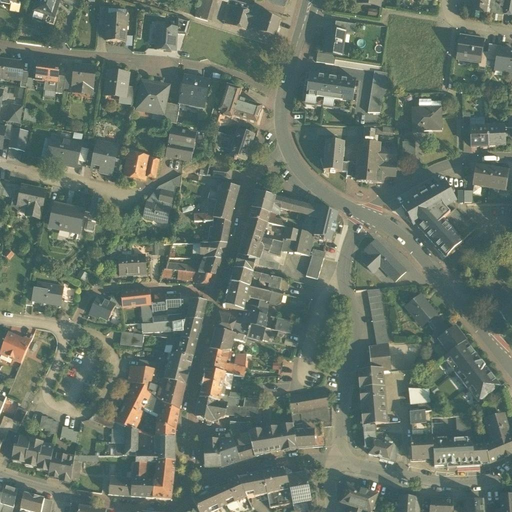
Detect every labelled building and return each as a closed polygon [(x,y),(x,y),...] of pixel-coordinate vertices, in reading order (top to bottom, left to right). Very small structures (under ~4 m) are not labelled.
[(35,11),(54,17),(57,8),(56,8),(58,0),(38,0),(38,3),(36,3),(35,8),(36,8),(35,11)] [(200,0),(195,18),(207,22),(213,0),(200,0)] [(228,0),(227,5),(251,12),(253,7),(236,2),(230,0),(228,0)] [(484,14),(486,0),(473,0),(472,12),(484,14)] [(486,0),(484,14),(502,16),(503,15),(505,3),(505,0),(486,0)] [(503,15),(511,16),(511,0),(505,0),(505,3),(503,15)] [(20,7),(11,5),(10,12),(19,14),(20,7)] [(224,24),(246,31),(248,23),(251,13),(251,12),(227,5),(222,21),(224,22),(224,24)] [(99,25),(106,25),(107,17),(108,17),(108,11),(108,9),(100,9),(99,25)] [(368,10),(367,17),(377,19),(378,11),(368,10)] [(257,25),(260,26),(263,16),(251,13),(248,23),(257,25)] [(258,33),(275,38),(280,20),(263,16),(260,26),(257,25),(256,29),(259,30),(258,33)] [(127,18),(125,18),(116,18),(108,17),(107,17),(106,25),(105,42),(125,43),(125,37),(127,18)] [(176,35),(186,36),(190,22),(177,18),(176,18),(175,30),(176,30),(176,35)] [(334,33),(345,35),(346,30),(354,31),(355,26),(335,23),(334,33)] [(155,51),(175,52),(176,35),(176,30),(175,30),(163,29),(163,33),(157,32),(155,51)] [(323,54),(341,57),(345,36),(345,35),(334,33),(327,32),(323,54)] [(479,63),(480,63),(481,55),(483,42),(461,39),(458,60),(479,63)] [(489,46),(487,56),(487,59),(497,60),(499,50),(499,51),(499,47),(489,46)] [(496,71),(511,73),(511,52),(499,51),(499,50),(497,60),(496,71)] [(335,58),(317,55),(316,63),(334,66),(335,58)] [(485,70),(487,59),(487,56),(481,55),(480,63),(479,63),(478,69),(485,70)] [(2,80),(21,82),(22,73),(23,64),(0,60),(0,76),(3,77),(2,80)] [(44,91),(55,92),(56,84),(57,84),(58,78),(60,65),(59,65),(59,66),(48,65),(48,63),(38,62),(35,82),(45,83),(44,91)] [(81,95),(92,97),(96,69),(82,67),(81,69),(75,68),(73,80),(72,86),(82,88),(81,95)] [(100,79),(108,80),(108,74),(109,70),(102,69),(100,79)] [(387,75),(374,73),(367,115),(379,115),(387,75)] [(121,99),(125,99),(126,88),(127,77),(108,74),(108,80),(106,95),(114,96),(113,98),(121,99)] [(352,108),(352,106),(356,83),(356,81),(338,78),(338,80),(337,82),(327,81),(327,79),(327,77),(309,74),(309,76),(306,98),(305,100),(316,102),(341,106),(352,108)] [(63,96),(64,90),(65,79),(58,78),(57,84),(56,84),(55,92),(55,95),(63,96)] [(179,105),(203,110),(209,83),(184,78),(179,105)] [(161,116),(162,116),(164,105),(168,89),(142,84),(137,109),(153,112),(153,114),(161,116)] [(82,88),(72,86),(72,91),(72,94),(81,95),(82,88)] [(497,86),(496,97),(506,98),(507,88),(497,86)] [(224,94),(239,98),(241,91),(227,87),(224,94)] [(126,106),(132,107),(135,89),(126,88),(125,99),(127,100),(126,106)] [(55,92),(44,91),(43,98),(54,100),(55,95),(55,92)] [(262,107),(238,100),(239,98),(224,94),(218,113),(220,113),(233,117),(257,125),(262,107)] [(316,102),(305,100),(304,107),(315,109),(316,102)] [(340,113),(341,106),(316,102),(315,109),(315,108),(322,109),(322,110),(323,110),(324,104),(333,106),(332,111),(333,112),(333,111),(340,112),(340,113)] [(431,112),(441,112),(441,103),(431,104),(431,112)] [(160,123),(167,124),(170,107),(164,105),(162,116),(161,116),(160,123)] [(341,106),(340,113),(351,114),(352,108),(341,106)] [(13,125),(20,126),(23,109),(11,107),(8,124),(13,125)] [(179,108),(170,107),(167,124),(176,126),(179,108)] [(423,133),(441,133),(441,112),(431,112),(422,112),(422,110),(412,110),(413,122),(413,133),(423,133)] [(32,112),(24,111),(23,124),(36,125),(37,118),(31,118),(32,112)] [(220,113),(216,128),(230,127),(233,117),(220,113)] [(161,116),(153,114),(151,122),(160,124),(160,123),(161,116)] [(462,117),(462,135),(470,135),(470,129),(470,120),(470,116),(462,117)] [(470,120),(470,129),(484,128),(484,119),(470,120)] [(423,136),(423,133),(413,133),(413,122),(412,122),(412,135),(423,136)] [(3,141),(10,142),(12,131),(12,128),(5,127),(4,130),(5,130),(3,141)] [(504,127),(487,128),(488,146),(495,145),(495,147),(505,147),(504,127)] [(487,128),(484,128),(470,129),(470,135),(471,148),(481,148),(481,146),(488,146),(487,128)] [(28,134),(12,131),(10,142),(8,150),(25,153),(28,134)] [(166,159),(190,164),(192,155),(190,155),(192,145),(193,145),(195,136),(172,131),(169,142),(168,142),(167,148),(168,148),(166,159)] [(237,160),(245,162),(253,136),(238,131),(235,139),(232,150),(229,158),(234,159),(234,161),(236,162),(237,160)] [(225,148),(232,150),(235,139),(217,133),(212,147),(221,150),(225,148)] [(61,135),(59,142),(70,144),(71,137),(61,135)] [(49,163),(54,140),(48,139),(43,162),(49,163)] [(49,163),(75,169),(76,163),(79,150),(80,146),(70,144),(59,142),(54,140),(49,163)] [(342,174),(343,164),(344,144),(325,142),(324,161),(320,161),(323,171),(323,172),(330,173),(330,174),(335,174),(335,173),(342,174)] [(377,185),(382,185),(383,172),(383,171),(377,171),(379,150),(379,145),(364,144),(363,148),(359,148),(357,166),(357,175),(356,180),(356,183),(377,185)] [(402,144),(402,157),(415,156),(415,144),(402,144)] [(105,175),(111,176),(112,174),(115,161),(117,150),(107,147),(106,151),(96,149),(95,155),(92,170),(91,172),(99,174),(105,175)] [(89,152),(79,150),(76,163),(86,165),(89,153),(89,152)] [(383,172),(395,173),(396,164),(394,164),(396,151),(379,150),(377,171),(383,171),(383,172)] [(85,168),(92,170),(95,155),(89,153),(86,165),(85,168)] [(125,179),(144,183),(144,179),(148,161),(148,160),(137,157),(137,160),(129,159),(125,179)] [(112,174),(118,175),(121,163),(115,161),(112,174)] [(144,179),(156,181),(159,163),(148,161),(144,179)] [(347,164),(343,164),(342,174),(346,174),(346,178),(352,178),(352,179),(356,180),(357,175),(357,166),(353,166),(352,165),(352,166),(348,165),(348,164),(347,164)] [(482,187),(489,188),(492,170),(475,167),(472,187),(482,188),(482,187)] [(213,178),(230,180),(231,171),(214,169),(213,178)] [(509,173),(492,170),(489,188),(496,189),(496,191),(506,192),(509,173)] [(188,181),(197,183),(199,178),(189,175),(189,177),(188,181)] [(181,178),(171,183),(174,188),(180,190),(181,178)] [(413,227),(415,225),(405,208),(446,185),(444,182),(401,207),(413,227)] [(174,189),(174,188),(171,183),(160,189),(158,189),(161,196),(165,194),(173,195),(174,189)] [(0,191),(8,193),(9,187),(0,184),(0,191)] [(208,200),(217,203),(234,207),(239,189),(222,185),(221,188),(218,187),(216,193),(210,192),(207,200),(208,200)] [(450,215),(444,209),(443,206),(453,197),(446,185),(405,208),(415,225),(421,222),(422,224),(434,213),(435,213),(442,221),(450,215)] [(6,200),(13,201),(16,188),(9,187),(8,193),(6,200)] [(23,190),(16,188),(13,201),(12,207),(19,209),(23,190)] [(158,189),(150,201),(152,202),(152,200),(155,198),(161,200),(161,196),(158,189)] [(27,218),(39,221),(44,195),(23,190),(19,209),(21,209),(29,211),(27,218)] [(464,192),(464,204),(472,204),(472,192),(464,192)] [(144,220),(155,222),(155,219),(166,222),(173,195),(165,194),(161,196),(161,200),(155,198),(152,200),(152,202),(150,201),(149,205),(147,205),(146,209),(144,220)] [(256,194),(252,210),(270,215),(273,205),(275,199),(256,194)] [(456,202),(453,197),(443,206),(444,209),(456,202)] [(280,210),(304,216),(306,207),(275,199),(273,205),(281,207),(280,210)] [(212,219),(213,219),(218,221),(229,224),(234,207),(217,203),(213,216),(212,219)] [(180,208),(183,216),(193,213),(190,205),(180,208)] [(278,217),(280,210),(281,207),(273,205),(270,215),(278,217)] [(20,216),(21,209),(19,209),(12,207),(10,214),(20,216)] [(58,237),(61,238),(62,232),(78,235),(83,214),(56,208),(51,229),(60,231),(58,237)] [(320,211),(312,208),(310,218),(318,220),(320,211)] [(269,221),(270,215),(252,210),(249,220),(267,224),(268,225),(269,221)] [(91,224),(98,225),(101,213),(94,211),(91,224)] [(334,231),(334,229),(335,226),(338,215),(320,211),(318,220),(314,236),(314,238),(324,240),(323,242),(331,244),(333,234),(334,231)] [(450,215),(442,221),(462,242),(473,232),(454,212),(450,215)] [(462,243),(462,242),(442,221),(435,213),(434,213),(422,224),(419,227),(417,228),(445,259),(462,243)] [(203,224),(205,224),(205,223),(212,223),(213,223),(213,219),(212,219),(213,216),(194,216),(194,223),(203,223),(203,224)] [(207,244),(214,244),(217,229),(218,221),(213,219),(213,223),(212,223),(211,228),(209,228),(208,238),(207,244)] [(249,220),(247,226),(265,230),(267,224),(249,220)] [(268,225),(284,229),(286,223),(275,220),(274,222),(269,221),(268,225)] [(229,224),(218,221),(217,229),(214,244),(226,244),(229,230),(228,230),(229,224)] [(88,224),(86,233),(93,234),(95,226),(88,224)] [(263,238),(265,230),(247,226),(243,242),(260,246),(263,238)] [(295,254),(310,257),(314,238),(314,236),(285,229),(283,240),(297,243),(295,254)] [(265,247),(271,248),(273,241),(263,238),(260,246),(265,247)] [(283,243),(282,251),(289,252),(295,254),(297,243),(283,240),(283,243)] [(118,241),(109,259),(117,259),(125,244),(122,243),(118,241)] [(273,241),(271,248),(282,251),(283,243),(273,241)] [(379,267),(395,283),(406,273),(394,261),(392,263),(384,255),(386,253),(375,241),(365,251),(370,257),(362,264),(371,274),(379,267)] [(265,247),(260,246),(243,242),(238,257),(256,260),(260,261),(262,255),(264,251),(265,247)] [(207,244),(205,244),(205,257),(222,258),(226,244),(214,244),(207,244)] [(282,253),(282,251),(271,248),(265,247),(264,251),(270,252),(269,255),(276,258),(282,253)] [(312,257),(324,260),(325,254),(312,251),(311,257),(312,257)] [(4,258),(10,263),(14,257),(8,252),(4,258)] [(262,255),(260,261),(256,260),(254,266),(275,271),(278,271),(279,265),(277,264),(274,264),(276,258),(262,255)] [(145,257),(131,258),(132,275),(137,275),(138,276),(146,276),(145,257)] [(238,257),(234,270),(253,274),(254,266),(256,260),(238,257)] [(319,274),(324,260),(312,257),(306,278),(317,281),(319,274)] [(127,276),(132,275),(131,258),(117,259),(119,277),(127,277),(127,276)] [(215,277),(220,263),(203,262),(200,270),(192,269),(186,268),(184,273),(215,277)] [(174,272),(178,272),(179,266),(167,264),(165,270),(174,272)] [(174,272),(165,270),(164,270),(161,279),(171,280),(174,272)] [(249,289),(252,277),(253,274),(234,270),(232,277),(232,279),(231,279),(230,284),(249,289)] [(76,278),(84,283),(88,276),(80,271),(76,278)] [(212,287),(215,277),(184,273),(183,273),(182,280),(196,282),(195,285),(212,287)] [(259,283),(270,285),(271,278),(261,276),(260,279),(259,283)] [(281,280),(271,278),(270,285),(269,288),(279,290),(281,280)] [(479,287),(489,300),(497,294),(497,293),(490,284),(491,284),(488,280),(479,287)] [(242,312),(243,313),(245,306),(246,303),(248,303),(249,299),(249,298),(247,298),(249,289),(230,284),(223,308),(242,312)] [(59,310),(61,310),(62,301),(63,296),(64,290),(63,290),(63,291),(50,289),(50,288),(38,286),(37,292),(35,292),(33,305),(34,306),(34,305),(40,306),(40,307),(41,308),(44,309),(45,308),(46,308),(46,307),(59,309),(59,310)] [(65,304),(73,305),(75,293),(67,291),(68,288),(67,288),(65,287),(64,290),(63,296),(66,297),(65,302),(65,304)] [(500,291),(497,293),(497,294),(489,300),(495,307),(494,308),(505,322),(511,317),(511,318),(511,299),(504,289),(505,289),(504,287),(499,291),(500,291)] [(249,298),(249,299),(259,301),(269,304),(272,294),(249,289),(247,298),(249,298)] [(25,307),(32,309),(33,305),(35,292),(28,291),(25,307)] [(121,294),(123,309),(150,306),(149,299),(149,291),(121,294)] [(367,292),(376,348),(388,346),(388,342),(379,291),(367,292)] [(282,296),(272,294),(269,304),(268,305),(276,307),(281,304),(282,296)] [(180,296),(165,297),(152,299),(152,306),(166,304),(166,309),(179,308),(180,307),(180,296)] [(413,315),(423,327),(427,324),(436,316),(420,297),(405,309),(411,317),(413,315)] [(99,318),(107,322),(114,308),(114,306),(109,304),(98,299),(89,316),(98,320),(99,318)] [(114,308),(118,310),(121,304),(111,300),(109,304),(114,306),(114,308)] [(188,317),(187,321),(202,321),(207,303),(191,300),(188,317)] [(269,304),(259,301),(258,309),(267,311),(268,305),(269,304)] [(151,306),(152,313),(166,311),(166,309),(166,304),(152,306),(151,306)] [(268,311),(267,311),(258,309),(245,306),(243,313),(250,314),(266,318),(268,311)] [(239,336),(247,338),(251,326),(266,330),(266,324),(266,318),(250,314),(249,319),(248,325),(242,324),(241,326),(239,336)] [(227,333),(234,335),(236,325),(236,323),(237,319),(219,315),(215,330),(227,333)] [(421,329),(423,327),(413,315),(411,317),(421,329)] [(427,324),(433,332),(443,325),(436,316),(427,324)] [(153,319),(153,325),(171,324),(179,323),(185,322),(185,321),(187,321),(188,317),(185,317),(153,319)] [(278,320),(277,326),(275,332),(290,336),(291,330),(293,324),(278,320)] [(184,325),(182,334),(198,335),(202,321),(187,321),(185,321),(185,322),(184,325)] [(142,326),(143,334),(173,332),(173,330),(179,329),(180,328),(180,326),(184,325),(185,322),(179,323),(171,324),(153,325),(148,325),(145,326),(142,326)] [(449,332),(443,325),(433,332),(430,341),(433,346),(438,342),(438,341),(449,332)] [(247,338),(263,342),(266,330),(251,326),(247,338)] [(438,342),(449,355),(465,343),(454,328),(449,332),(438,341),(438,342)] [(230,352),(233,341),(235,336),(215,331),(210,351),(222,354),(223,354),(230,352)] [(120,346),(132,347),(131,347),(133,335),(122,333),(120,346)] [(8,335),(7,337),(0,354),(0,356),(8,360),(21,365),(31,343),(23,340),(22,342),(8,335)] [(132,347),(142,348),(143,337),(133,335),(131,347),(132,347)] [(171,355),(177,356),(181,340),(167,339),(166,346),(173,346),(171,355)] [(181,339),(181,340),(177,356),(193,358),(196,347),(197,341),(181,339)] [(285,340),(283,346),(295,349),(297,343),(285,340)] [(480,361),(465,343),(449,355),(443,360),(478,405),(500,388),(486,369),(484,370),(484,369),(484,367),(481,363),(480,363),(479,362),(480,361)] [(418,344),(388,347),(390,360),(389,371),(411,369),(420,349),(418,344)] [(173,346),(166,346),(164,354),(171,355),(173,346)] [(377,373),(389,371),(390,360),(388,347),(388,346),(376,348),(369,349),(372,373),(372,374),(377,373)] [(209,350),(207,356),(220,359),(222,354),(210,351),(209,350)] [(171,355),(166,374),(187,381),(193,358),(177,356),(171,355)] [(236,368),(244,370),(246,356),(237,355),(236,368)] [(227,361),(220,359),(207,356),(203,371),(205,371),(223,375),(224,371),(227,361)] [(139,361),(138,368),(154,371),(156,364),(139,361)] [(136,385),(138,368),(130,367),(128,384),(136,385)] [(233,377),(243,378),(244,370),(236,368),(230,367),(228,372),(224,371),(223,375),(225,375),(231,376),(233,377)] [(151,395),(163,404),(169,383),(152,379),(154,371),(138,368),(136,385),(144,387),(151,395)] [(225,375),(223,375),(205,371),(199,400),(219,403),(222,388),(225,375)] [(364,417),(364,427),(373,426),(386,425),(385,420),(386,420),(382,378),(378,378),(377,373),(372,374),(372,373),(361,374),(361,379),(359,379),(360,390),(362,390),(363,395),(361,395),(362,405),(361,405),(362,411),(363,417),(364,417)] [(185,387),(187,381),(166,374),(164,380),(169,382),(185,387)] [(225,389),(230,390),(233,377),(231,376),(225,375),(222,388),(225,389)] [(163,404),(162,404),(179,411),(185,387),(169,382),(169,383),(163,404)] [(125,429),(133,431),(136,426),(143,412),(144,410),(159,417),(162,404),(163,404),(151,395),(144,387),(136,385),(116,425),(118,426),(125,429)] [(225,389),(222,388),(219,403),(226,404),(228,398),(224,397),(225,389)] [(410,405),(417,405),(430,404),(429,390),(409,390),(410,405)] [(291,415),(300,415),(328,410),(327,392),(326,392),(308,396),(289,399),(290,409),(291,415)] [(239,399),(228,398),(226,404),(224,417),(258,419),(258,409),(243,409),(237,408),(239,399)] [(244,399),(243,409),(258,409),(259,400),(244,399)] [(224,417),(226,404),(219,403),(199,400),(196,417),(197,418),(199,419),(204,420),(204,421),(205,423),(212,424),(214,423),(214,422),(217,422),(221,419),(222,420),(224,418),(224,417)] [(176,426),(179,411),(162,404),(159,417),(158,419),(158,420),(156,425),(155,439),(175,439),(175,432),(176,426)] [(417,405),(418,413),(431,413),(430,404),(417,405)] [(331,409),(328,410),(300,415),(301,425),(305,424),(305,425),(320,424),(321,424),(322,426),(323,429),(331,428),(331,409)] [(18,410),(13,423),(20,426),(27,414),(18,410)] [(144,410),(143,412),(158,420),(158,419),(159,417),(144,410)] [(410,427),(414,426),(432,425),(431,413),(418,413),(409,414),(410,427)] [(116,445),(125,446),(125,435),(125,429),(118,426),(116,425),(95,416),(92,414),(89,420),(114,430),(113,445),(116,445)] [(291,415),(293,425),(296,450),(315,448),(324,448),(323,439),(323,429),(322,426),(321,424),(320,424),(305,425),(305,424),(301,425),(300,415),(291,415)] [(492,444),(484,447),(489,465),(511,455),(511,442),(510,443),(509,438),(508,434),(503,417),(486,421),(492,444)] [(50,435),(56,436),(58,424),(53,423),(53,421),(48,420),(48,419),(42,418),(39,430),(45,431),(44,432),(50,433),(50,435)] [(455,419),(456,440),(471,439),(469,418),(455,419)] [(0,428),(0,449),(3,441),(4,442),(8,432),(12,423),(4,419),(0,428)] [(16,435),(20,426),(13,423),(12,423),(8,432),(16,435)] [(231,434),(231,436),(248,433),(246,425),(230,423),(231,434)] [(281,452),(296,450),(293,425),(270,429),(270,432),(264,433),(263,430),(255,431),(255,434),(248,435),(249,437),(250,443),(250,445),(254,459),(264,455),(281,452)] [(432,437),(432,425),(414,426),(415,438),(432,437)] [(432,437),(432,440),(444,440),(443,425),(432,425),(432,437)] [(70,444),(77,445),(79,434),(73,433),(74,432),(68,431),(69,429),(62,428),(60,439),(65,441),(65,442),(71,443),(70,444)] [(124,458),(135,457),(135,456),(137,456),(137,452),(138,432),(133,431),(125,429),(125,435),(125,446),(124,458)] [(366,450),(370,450),(372,441),(375,442),(374,433),(364,434),(366,450)] [(240,463),(235,446),(234,446),(231,436),(219,436),(219,437),(221,468),(221,469),(220,469),(221,470),(240,463)] [(206,468),(208,470),(210,470),(216,469),(220,469),(221,469),(221,468),(219,437),(211,439),(211,443),(208,443),(205,443),(205,448),(204,448),(205,449),(207,449),(207,458),(205,458),(205,467),(206,468)] [(411,463),(433,462),(432,440),(432,437),(415,438),(411,438),(412,446),(410,446),(411,463)] [(155,463),(157,463),(175,462),(175,439),(155,439),(152,438),(152,456),(155,456),(155,463)] [(394,441),(392,440),(385,438),(383,444),(392,447),(388,461),(393,463),(398,449),(397,445),(396,443),(394,441)] [(446,471),(448,470),(446,443),(446,439),(444,440),(432,440),(433,462),(434,469),(446,468),(446,471)] [(49,472),(50,466),(52,456),(54,449),(42,447),(42,445),(30,443),(30,442),(20,440),(18,450),(15,450),(13,461),(25,463),(25,465),(37,468),(37,470),(49,472)] [(453,441),(453,442),(455,470),(481,469),(481,466),(489,465),(484,447),(470,448),(470,441),(467,441),(467,440),(453,441)] [(383,444),(375,442),(372,441),(370,450),(368,456),(388,461),(392,447),(383,444)] [(448,470),(455,470),(453,442),(446,443),(448,470)] [(115,458),(124,458),(125,446),(116,445),(115,458)] [(240,463),(243,462),(238,448),(237,445),(235,446),(240,463)] [(254,459),(250,445),(238,448),(243,462),(254,459)] [(80,452),(86,457),(90,453),(83,448),(80,452)] [(146,452),(137,452),(137,456),(135,456),(135,457),(135,465),(139,465),(148,464),(155,463),(155,456),(152,456),(146,456),(146,452)] [(66,459),(52,456),(50,466),(54,467),(52,477),(59,479),(59,481),(71,483),(71,480),(74,463),(74,458),(66,457),(66,459)] [(174,473),(175,462),(157,463),(155,476),(158,476),(163,477),(162,481),(158,481),(154,480),(153,482),(153,500),(170,501),(173,483),(174,473)] [(78,480),(80,463),(74,463),(71,480),(78,480)] [(138,481),(147,482),(147,480),(148,464),(139,465),(138,481)] [(262,473),(263,478),(284,472),(283,469),(263,473),(262,473)] [(286,480),(284,472),(263,478),(266,494),(269,510),(292,505),(286,480)] [(237,478),(239,484),(263,478),(262,473),(237,478)] [(306,475),(286,480),(292,505),(293,506),(303,504),(311,502),(306,475)] [(217,487),(219,493),(239,484),(237,478),(217,487)] [(266,494),(263,478),(239,484),(247,500),(266,494)] [(124,498),(131,498),(132,483),(110,481),(109,497),(118,498),(124,498)] [(132,481),(132,483),(131,498),(153,500),(153,482),(147,482),(138,481),(132,481)] [(252,511),(247,500),(239,484),(219,493),(228,511),(252,511)] [(352,509),(360,511),(371,511),(376,497),(357,490),(357,489),(350,486),(350,488),(346,487),(340,505),(352,509)] [(194,504),(195,507),(198,502),(219,493),(217,487),(192,499),(194,504)] [(0,504),(0,505),(5,507),(13,509),(17,493),(4,489),(0,504)] [(228,511),(219,493),(198,502),(195,507),(197,510),(197,511),(228,511)] [(21,511),(24,511),(41,511),(44,501),(24,495),(21,511)] [(511,511),(511,497),(499,499),(500,511),(511,511)] [(418,511),(419,508),(416,508),(416,501),(413,501),(413,498),(403,498),(403,500),(398,500),(398,503),(397,511),(418,511)] [(41,511),(50,511),(52,503),(44,501),(41,511)] [(429,511),(451,511),(452,505),(452,503),(444,502),(430,501),(429,511)] [(464,504),(464,511),(483,511),(483,502),(473,503),(471,501),(467,502),(465,503),(466,504),(464,504)] [(390,511),(397,511),(398,503),(391,502),(390,511)]
